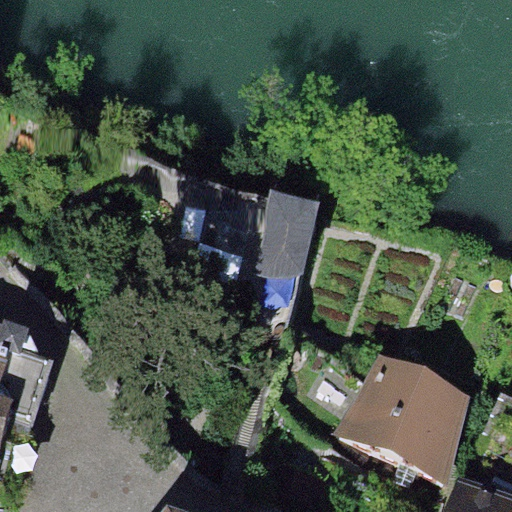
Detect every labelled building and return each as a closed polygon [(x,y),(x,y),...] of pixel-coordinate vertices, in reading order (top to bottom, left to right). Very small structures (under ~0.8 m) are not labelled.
[(257,278),(304,288),(316,228),(269,218),(257,278)] [(0,346),(0,460),(8,424),(30,430),(47,365),(20,356),(21,350),(0,346)] [(325,445),(447,492),(468,414),(380,372),(325,445)] [(511,407),(506,404),(472,480),(511,498),(511,407)] [(455,511),(499,511),(460,499),(455,511)]
